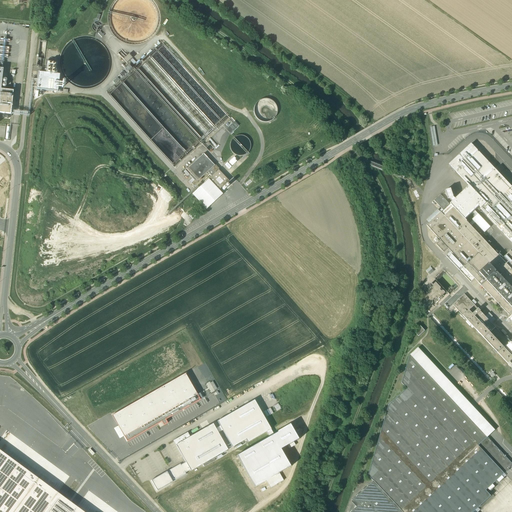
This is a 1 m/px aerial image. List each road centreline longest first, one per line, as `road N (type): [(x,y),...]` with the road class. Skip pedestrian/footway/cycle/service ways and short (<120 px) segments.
road 1 (tertiary): [(15,340),(390,119),(511,86)]
road 2 (track): [(327,511),(392,328),(400,281),(392,211),(379,179),(348,144)]
road 3 (track): [(171,0),(333,114),(348,144)]
road 4 (unclassified): [(14,359),(157,511)]
road 5 (tertiary): [(4,335),(18,173),(14,156),(0,147)]
road 6 (track): [(14,156),(22,143),(37,0)]
